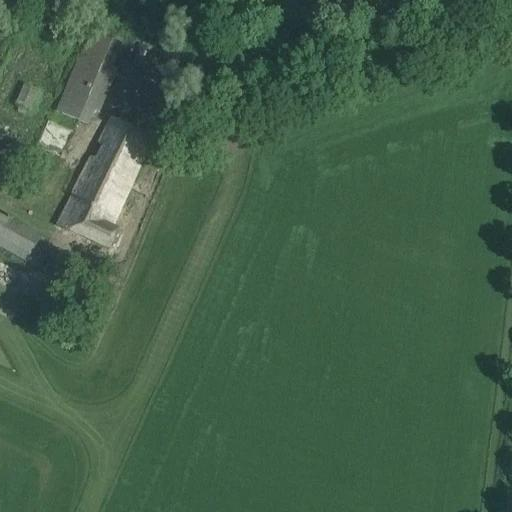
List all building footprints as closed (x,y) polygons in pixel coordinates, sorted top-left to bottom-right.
[(231,0),(237,13),(263,2),(262,0),(231,0)] [(125,47),(89,33),(58,109),(89,122),(93,112),(98,114),(116,70),(112,69),(117,57),(121,59),(125,47)] [(14,104),(31,110),(38,90),(21,84),(14,104)] [(94,160),(63,229),(110,250),(118,232),(110,228),(151,139),(142,135),(148,123),(124,112),(119,123),(112,120),(101,144),(107,147),(100,163),(94,160)] [(0,245),(38,268),(51,245),(0,214),(0,245)]
